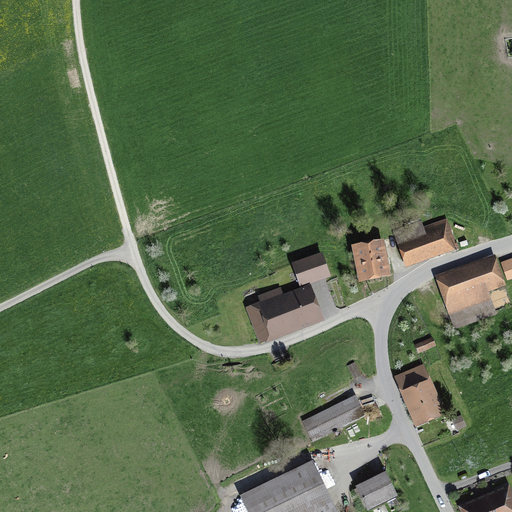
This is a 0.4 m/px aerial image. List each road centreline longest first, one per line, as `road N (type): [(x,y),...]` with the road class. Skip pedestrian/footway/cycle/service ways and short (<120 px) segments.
road 1 (unclassified): [(381,299),(281,342),(216,351),(161,310),(131,248)]
road 2 (track): [(131,248),(76,0)]
road 3 (unclassified): [(381,299),(387,381),(447,511)]
road 4 (unclassified): [(511,241),(436,266),(381,299)]
